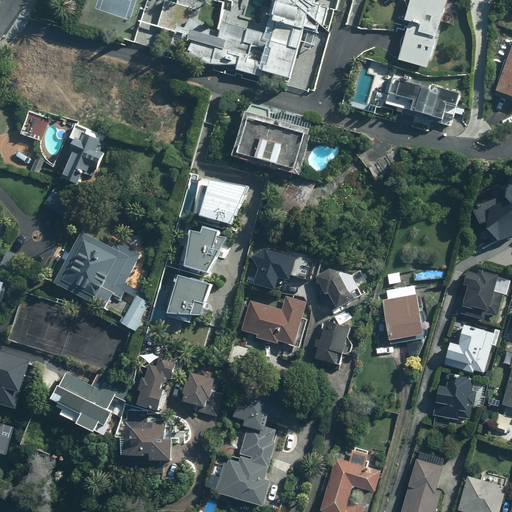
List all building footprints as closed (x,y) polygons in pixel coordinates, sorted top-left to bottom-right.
[(189,33),(183,58),(261,77),(262,74),(289,81),(302,29),(322,34),(328,9),(312,5),(313,0),(278,0),(270,36),(222,25),(218,41),(189,33)] [(409,0),(404,22),(409,24),(398,62),(428,71),(447,0),(409,0)] [(511,47),(496,94),(511,99),(511,47)] [(127,74),(122,95),(112,92),(105,122),(148,133),(161,82),(127,74)] [(462,95),(402,77),(396,98),(412,103),(409,113),(440,123),(445,107),(457,111),(462,95)] [(375,107),(353,101),(351,108),(373,114),(375,107)] [(249,114),(238,154),(301,172),(312,131),(249,114)] [(72,156),(63,179),(81,187),(90,166),(98,169),(104,155),(96,151),(100,143),(83,136),(80,143),(74,141),(68,155),(72,156)] [(504,196),(472,209),(479,225),(486,223),(492,238),(511,230),(511,183),(507,184),(504,196)] [(245,190),(209,184),(197,220),(229,227),(245,190)] [(56,185),(44,203),(63,217),(76,198),(56,185)] [(199,237),(190,236),(182,270),(206,276),(225,241),(215,240),(217,235),(203,231),(199,237)] [(112,249),(84,233),(56,284),(108,313),(141,254),(117,241),(112,249)] [(26,259),(8,249),(0,264),(0,268),(16,277),(26,259)] [(257,270),(254,286),(274,292),(278,278),(288,274),(285,267),(282,267),(276,254),(265,251),(253,258),(257,270)] [(317,279),(337,311),(363,296),(344,264),(317,279)] [(400,271),(387,272),(389,287),(402,285),(400,271)] [(503,294),(494,292),(498,277),(479,272),(478,276),(467,273),(463,286),(468,287),(463,308),(497,316),(503,294)] [(209,288),(178,280),(167,317),(201,317),(209,288)] [(422,336),(415,286),(381,291),(388,340),(422,336)] [(293,347),(307,303),(286,297),(282,311),(251,301),(242,331),(257,335),(256,339),(278,346),(278,343),(293,347)] [(349,328),(324,322),(314,361),(340,367),(349,328)] [(459,347),(449,345),(444,365),(482,375),(493,335),(464,328),(459,347)] [(425,339),(407,340),(409,358),(419,356),(425,339)] [(0,353),(0,406),(15,411),(30,362),(0,353)] [(160,359),(157,368),(148,366),(144,380),(141,380),(138,392),(140,393),(136,407),(156,413),(166,382),(170,383),(176,363),(160,359)] [(511,363),(502,406),(511,408),(511,363)] [(103,376),(97,390),(65,375),(53,402),(81,415),(75,427),(93,435),(97,426),(104,429),(111,414),(107,413),(114,398),(124,402),(130,388),(103,376)] [(182,405),(198,409),(197,412),(217,418),(224,394),(211,390),(214,381),(191,375),(182,405)] [(448,376),(446,389),(438,388),(434,414),(468,420),(473,394),(468,393),(470,380),(448,376)] [(243,427),(248,428),(239,455),(241,456),(239,463),(229,460),(225,474),(219,495),(263,508),(270,484),(265,482),(276,444),(273,443),(276,431),(264,427),(270,406),(239,397),(233,417),(244,421),(243,427)] [(0,417),(0,447),(10,450),(17,423),(0,417)] [(149,462),(170,463),(170,442),(164,442),(164,423),(154,423),(154,430),(130,429),(130,441),(123,441),(123,458),(149,459),(149,462)] [(435,511),(441,493),(435,492),(442,466),(416,459),(401,511),(435,511)] [(336,460),(319,511),(362,511),(364,506),(348,502),(352,487),(374,493),(380,473),(336,460)] [(498,511),(505,489),(468,478),(459,511),(462,511),(498,511)]
